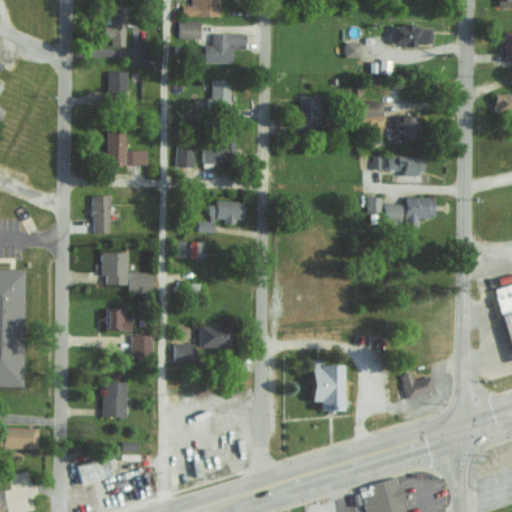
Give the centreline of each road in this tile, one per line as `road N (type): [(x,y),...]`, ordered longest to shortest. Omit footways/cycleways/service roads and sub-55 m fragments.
road 1 (residential): [(58,511),(64,0)]
road 2 (residential): [(262,488),(268,0)]
road 3 (secondary): [(465,426),(466,0)]
road 4 (primary): [(184,511),(511,412)]
